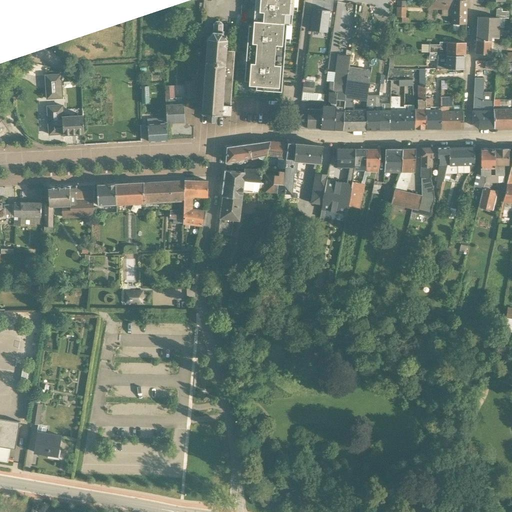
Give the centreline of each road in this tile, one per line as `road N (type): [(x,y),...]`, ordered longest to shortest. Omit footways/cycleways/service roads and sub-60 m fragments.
road 1 (residential): [(215,141),(201,277),(236,476),(233,511)]
road 2 (residential): [(0,159),(195,149),(215,141)]
road 3 (residential): [(293,134),(467,137)]
road 4 (tertiary): [(171,511),(0,481)]
road 5 (residential): [(467,137),(472,0)]
road 6 (residential): [(309,0),(293,134)]
